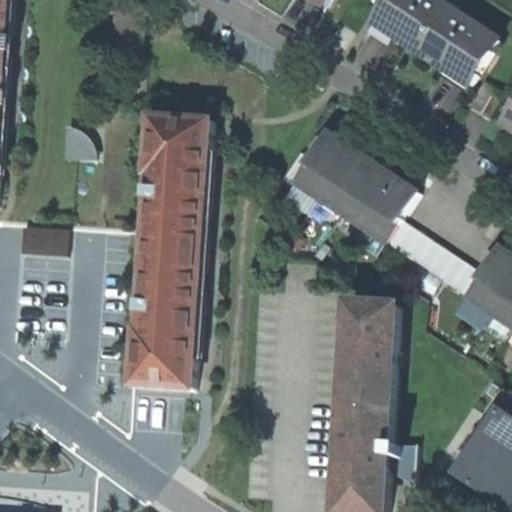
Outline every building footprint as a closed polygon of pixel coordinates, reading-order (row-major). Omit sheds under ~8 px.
[(0,0),(0,209),(4,210),(9,127),(11,128),(12,112),(10,112),(14,41),(17,41),(18,24),(16,24),(17,0),(0,0)] [(312,0),(330,10),(335,0),(312,0)] [(437,0),(394,0),(378,24),(477,89),(506,45),(437,0)] [(151,5),(121,4),(118,43),(148,45),(151,5)] [(500,92),(488,84),(472,108),(485,116),(500,92)] [(511,99),(511,98),(500,92),(485,116),(497,123),(511,99)] [(219,125),(158,122),(155,178),(157,178),(155,205),(154,205),(153,219),(155,219),(150,292),(148,292),(147,307),(149,307),(147,332),(144,332),(140,389),(202,393),(207,311),(209,312),(210,298),(208,298),(212,224),(214,224),(215,212),(214,211),(219,125)] [(357,151),(334,136),(301,186),(324,201),(357,151)] [(379,166),(357,151),(324,201),(346,215),(379,166)] [(402,181),(379,166),(346,215),(369,231),(402,181)] [(426,197),(402,181),(369,231),(392,247),(408,224),(426,197)] [(489,277),(408,224),(392,247),(473,301),(489,277)] [(77,231),(31,228),(29,255),(76,258),(77,231)] [(511,253),(508,251),(489,277),(473,301),(497,316),(511,293),(511,253)] [(511,293),(497,316),(511,326),(511,293)] [(409,450),(397,450),(406,310),(357,307),(344,511),(393,511),(397,461),(409,461),(409,450)] [(492,435),(511,448),(511,416),(507,413),(492,435)] [(478,456),(511,479),(511,448),(492,435),(478,456)] [(463,478),(511,511),(511,479),(478,456),(463,478)]
